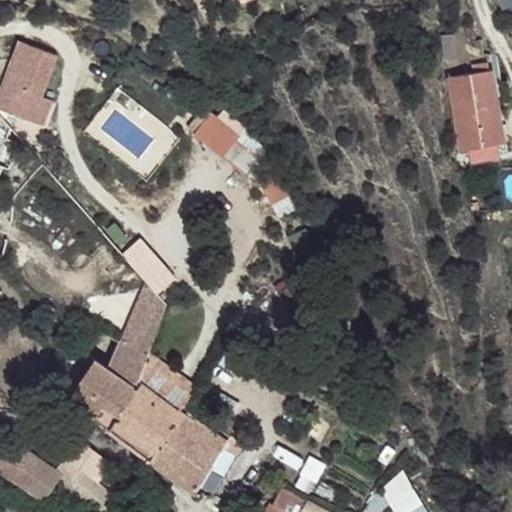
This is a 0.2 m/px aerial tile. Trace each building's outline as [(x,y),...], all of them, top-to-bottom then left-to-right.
[(37,66),(15,57),(0,91),(0,108),(17,115),(27,86),(37,66)] [(493,65),(465,69),(472,108),(499,103),(498,97),(495,80),(493,65)] [(465,69),(454,72),(459,109),(472,108),(465,69)] [(507,77),(495,80),(498,97),(509,96),(507,77)] [(499,103),(472,108),(478,141),(506,136),(499,103)] [(191,128),(244,171),(264,147),(211,104),(191,128)] [(472,108),(459,109),(470,143),(478,141),(472,108)] [(156,305),(136,281),(112,361),(133,381),(139,362),(156,305)] [(133,381),(112,361),(109,373),(130,391),(133,381)] [(188,398),(139,362),(133,381),(141,388),(183,416),(188,398)] [(109,373),(95,365),(70,395),(112,431),(141,388),(133,381),(130,391),(109,373)] [(183,416),(141,388),(112,431),(152,462),(183,416)] [(187,422),(183,416),(152,462),(161,465),(179,478),(194,487),(224,443),(197,419),(187,422)] [(0,431),(0,468),(25,486),(43,464),(0,431)] [(97,457),(81,442),(66,456),(89,480),(105,464),(97,457)] [(378,482),(396,511),(429,511),(404,467),(378,482)] [(336,511),(338,507),(274,485),(264,511),(336,511)]
